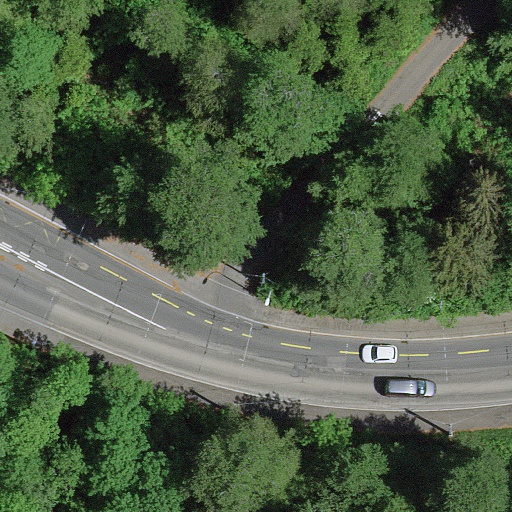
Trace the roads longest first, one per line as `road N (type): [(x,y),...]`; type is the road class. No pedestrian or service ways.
road 1 (residential): [(196,337),(225,291),(371,121),(490,0)]
road 2 (unclassified): [(196,337),(302,368),(407,375),(511,367)]
road 3 (unclassified): [(0,254),(196,337)]
